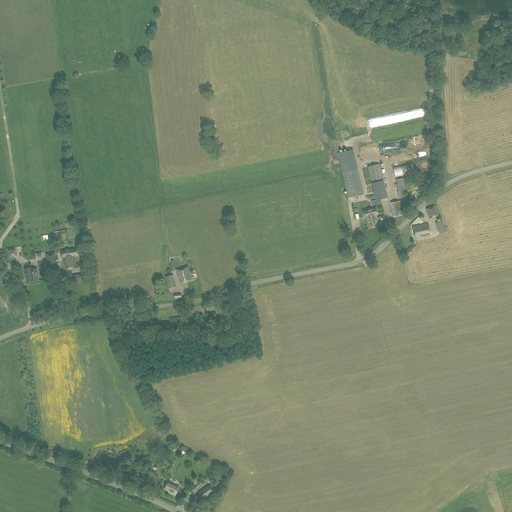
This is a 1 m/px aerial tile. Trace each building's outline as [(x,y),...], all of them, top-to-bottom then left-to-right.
[(363,195),(353,149),(338,153),(349,198),(363,195)] [(376,205),(382,204),(380,199),(388,197),(380,164),(367,167),(376,205)] [(406,189),(403,178),(396,179),(399,191),(397,191),(399,198),(405,197),(409,196),(408,191),(411,190),(410,188),(406,189)] [(393,217),(403,215),(400,201),(390,203),(393,217)] [(429,219),(438,215),(435,206),(426,209),(429,219)] [(379,225),(377,216),(378,216),(377,209),(364,212),(366,220),(368,228),(379,225)] [(440,232),(444,231),(441,220),(436,221),(440,232)] [(431,235),(428,224),(420,226),(413,227),(416,238),(420,237),(431,235)] [(414,243),(403,254),(407,258),(418,248),(414,243)] [(16,258),(14,248),(7,249),(8,259),(16,258)] [(64,270),(76,268),(74,256),(77,256),(76,249),(62,251),(64,270)] [(48,273),(58,271),(55,253),(45,254),(48,273)] [(36,269),(32,269),(31,268),(30,268),(30,267),(29,267),(26,267),(26,268),(24,269),(25,276),(29,275),(30,282),(38,281),(37,276),(38,276),(36,269)] [(192,280),(191,274),(189,267),(176,270),(179,278),(181,284),(192,280)] [(75,284),(92,281),(90,273),(74,276),(75,284)] [(169,288),(176,286),(173,275),(165,277),(169,288)] [(171,326),(189,324),(188,315),(170,318),(171,326)] [(168,482),(165,489),(176,494),(179,487),(168,482)] [(199,493),(203,498),(212,491),(208,486),(199,493)]
